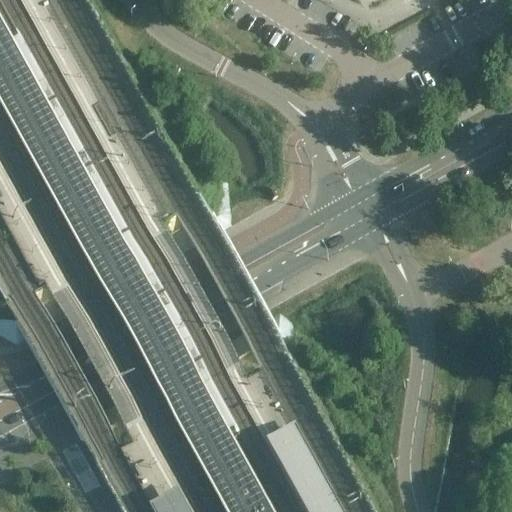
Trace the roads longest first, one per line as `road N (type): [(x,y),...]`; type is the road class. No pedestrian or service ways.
road 1 (secondary): [(0,430),(371,226)]
road 2 (secondary): [(357,203),(0,390)]
road 3 (residential): [(314,125),(160,31),(132,0)]
road 4 (residential): [(413,297),(421,367),(409,441),(414,511)]
road 5 (secondary): [(511,117),(357,203)]
road 6 (secondary): [(371,226),(511,148)]
road 7 (residential): [(379,77),(511,7)]
road 8 (residential): [(379,77),(260,0)]
